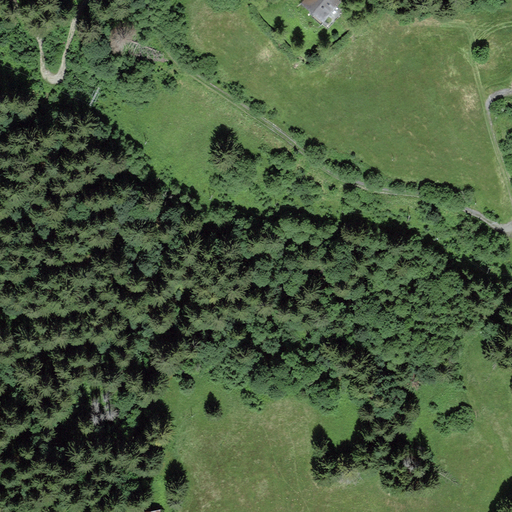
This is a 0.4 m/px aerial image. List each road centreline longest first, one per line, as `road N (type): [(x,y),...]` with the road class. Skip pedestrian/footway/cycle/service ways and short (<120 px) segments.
road 1 (track): [(150,0),(182,65),(341,179),(445,202),(511,230)]
road 2 (track): [(13,0),(55,75),(84,0)]
road 3 (track): [(511,208),(487,102),(511,91)]
